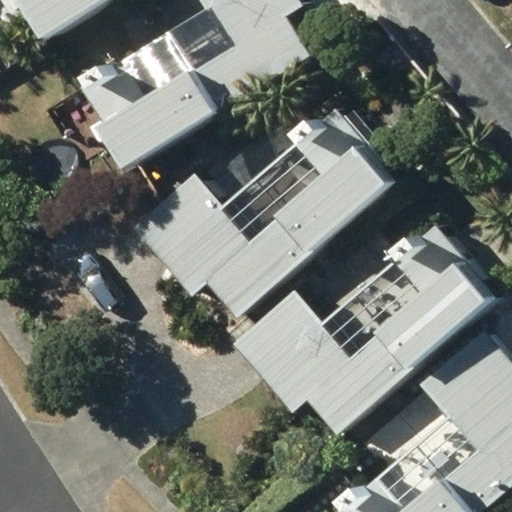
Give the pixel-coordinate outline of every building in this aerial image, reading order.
[(59,0),(87,43),(154,0),(59,0)] [(227,0),(234,10),(104,88),(129,130),(139,124),(168,172),(260,117),(254,106),(334,58),(310,17),(324,8),(318,0),(227,0)] [(156,228),(216,299),(232,285),(261,319),(344,249),(351,257),(432,189),(363,108),(246,207),(219,175),(156,228)] [(320,291),(256,346),(315,414),(330,401),(360,436),(443,365),(451,374),(511,321),(511,282),(462,224),(347,323),(320,291)] [(445,386),(473,419),(363,511),(511,511),(510,511),(511,508),(511,336),(508,332),(445,386)]
